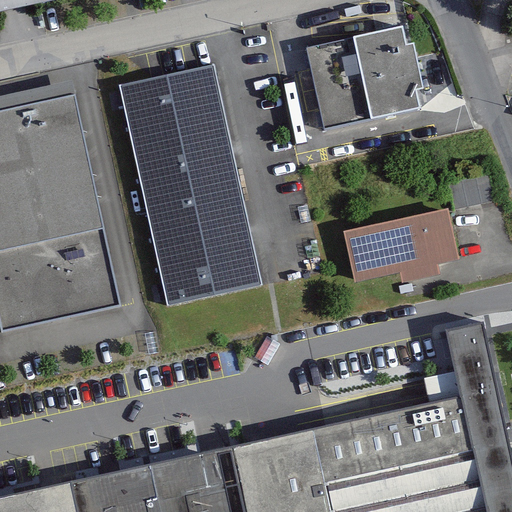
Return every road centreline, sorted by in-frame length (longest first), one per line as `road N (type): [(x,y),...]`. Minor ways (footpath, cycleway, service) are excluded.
road 1 (unclassified): [(297,0),(0,67)]
road 2 (unclassified): [(511,158),(455,0)]
